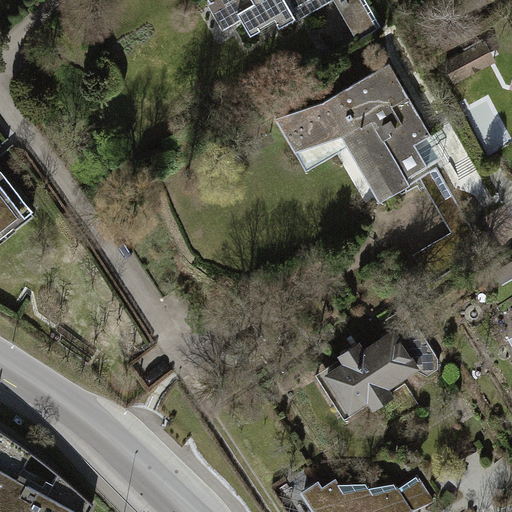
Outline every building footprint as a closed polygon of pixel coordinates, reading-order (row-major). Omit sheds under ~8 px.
[(213,0),(216,4),(212,6),(226,32),(243,22),(255,42),(269,34),(266,29),(280,21),(285,29),(336,0),(213,0)] [(490,44),(447,64),(455,82),(499,63),(490,44)] [(390,73),(289,127),(313,172),(342,156),(366,202),(438,164),(390,73)] [(0,243),(31,218),(0,180),(0,243)] [(401,329),(331,369),(354,410),(424,370),(401,329)] [(175,418),(165,428),(182,444),(191,434),(175,418)] [(29,457),(0,438),(0,511),(84,511),(88,506),(58,478),(47,498),(17,482),(29,457)] [(338,479),(307,492),(318,511),(413,511),(432,504),(419,481),(399,488),(338,479)]
